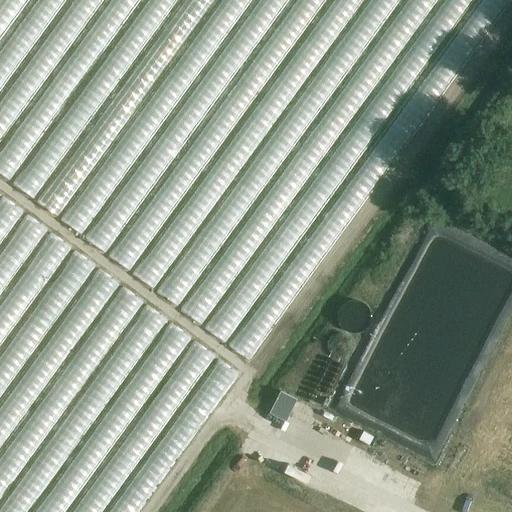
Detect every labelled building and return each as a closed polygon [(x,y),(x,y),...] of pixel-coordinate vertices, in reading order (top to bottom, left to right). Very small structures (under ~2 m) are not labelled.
[(23,227),(0,209),(0,233),(1,232),(13,240),(23,227)] [(346,371),(353,353),(332,345),(325,362),(346,371)] [(310,404),(320,383),(309,377),(298,398),(310,404)] [(270,430),(288,436),(295,413),(277,407),(270,430)] [(285,464),(280,473),(304,484),(308,476),(285,464)]
